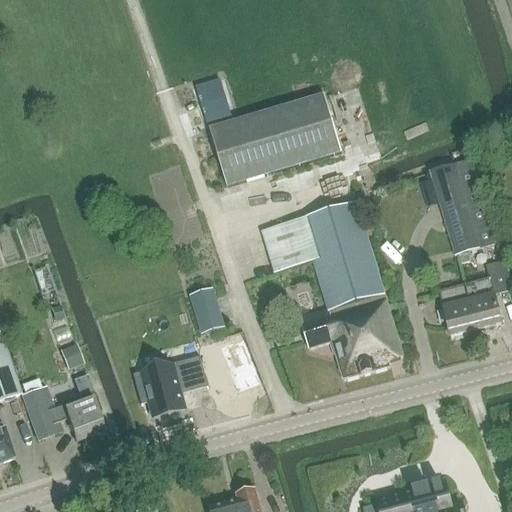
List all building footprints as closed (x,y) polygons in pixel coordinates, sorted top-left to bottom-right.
[(207,127),(231,120),(220,83),(197,90),(207,127)] [(342,155),(325,98),(210,132),(227,190),(342,155)] [(470,161),(427,173),(451,257),(495,245),(470,161)] [(261,233),(274,276),(312,265),(327,317),(299,325),(307,354),(331,347),(342,385),(389,371),(387,365),(403,360),(357,205),(261,233)] [(487,281),(464,287),(475,333),(500,327),(492,295),(508,292),(501,263),(483,267),(487,281)] [(46,269),(33,273),(41,297),(54,292),(46,269)] [(450,339),(475,333),(464,287),(439,293),(450,339)] [(211,291),(189,298),(201,337),(222,331),(211,291)] [(1,340),(0,339),(0,404),(21,397),(1,340)] [(68,372),(83,366),(76,347),(61,353),(68,372)] [(133,377),(141,408),(143,407),(142,404),(149,402),(150,405),(154,420),(185,412),(181,397),(180,395),(206,388),(207,390),(208,390),(200,359),(198,360),(199,362),(136,379),(135,377),(133,377)] [(81,403),(93,398),(86,379),(74,384),(81,403)] [(47,389),(21,398),(38,444),(63,435),(59,425),(55,412),(47,389)] [(62,409),(55,412),(59,425),(67,422),(76,444),(102,434),(96,417),(100,415),(93,398),(62,409)] [(0,465),(13,461),(3,432),(0,432),(0,465)] [(444,486),(377,503),(379,511),(462,511),(461,506),(450,508),(444,486)] [(239,498),(236,499),(237,503),(238,503),(240,511),(260,511),(256,494),(253,494),(250,492),(240,494),(239,498)] [(234,504),(211,510),(211,511),(240,511),(238,503),(237,503),(234,504)]
